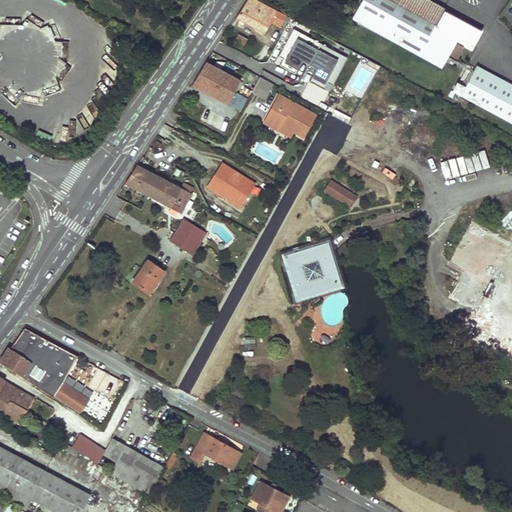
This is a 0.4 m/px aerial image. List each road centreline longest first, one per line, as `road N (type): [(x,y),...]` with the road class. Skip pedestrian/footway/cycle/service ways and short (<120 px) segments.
road 1 (unclassified): [(284,459),(18,306)]
road 2 (secondary): [(97,190),(224,0)]
road 3 (unknown): [(202,33),(322,98)]
